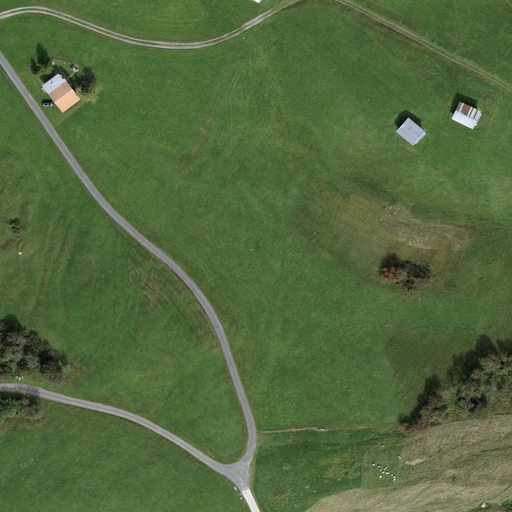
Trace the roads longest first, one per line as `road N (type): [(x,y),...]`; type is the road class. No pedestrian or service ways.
road 1 (unclassified): [(0,388),(127,416),(225,469),(236,470),(252,442),(225,350),(199,297),(96,195),(0,57)]
road 2 (track): [(0,17),(50,12),(132,41),(181,46),(228,36),(300,0)]
road 3 (track): [(340,0),(511,90)]
